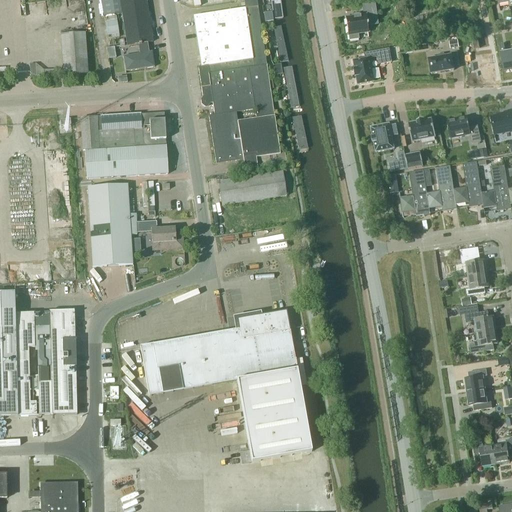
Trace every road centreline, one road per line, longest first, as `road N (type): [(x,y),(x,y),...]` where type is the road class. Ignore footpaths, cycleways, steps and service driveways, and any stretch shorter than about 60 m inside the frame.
road 1 (unclassified): [(97,453),(95,330),(111,310),(201,276),(210,262),(182,91)]
road 2 (secondary): [(413,498),(367,251)]
road 3 (unknown): [(97,467),(152,465),(202,479),(293,475)]
road 4 (tertiary): [(182,91),(0,103)]
road 5 (residential): [(337,108),(405,95),(511,91)]
road 6 (secondary): [(367,251),(337,108)]
road 7 (residential): [(367,251),(504,231)]
